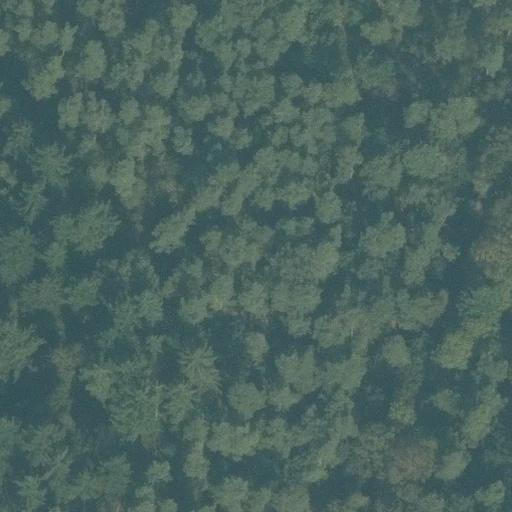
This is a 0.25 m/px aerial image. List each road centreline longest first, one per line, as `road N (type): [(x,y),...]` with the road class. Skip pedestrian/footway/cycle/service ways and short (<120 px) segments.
road 1 (track): [(0,111),(301,511)]
road 2 (track): [(374,511),(398,473),(511,192)]
